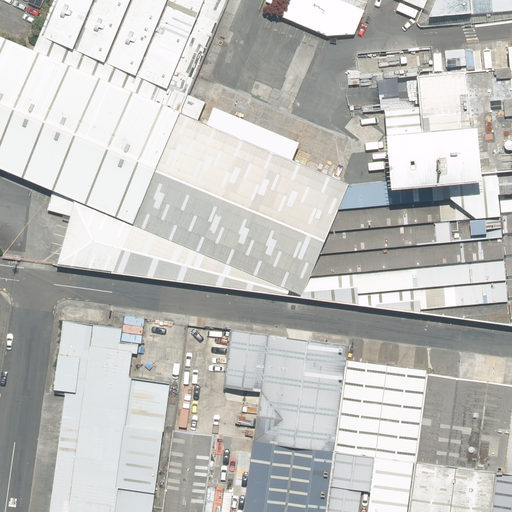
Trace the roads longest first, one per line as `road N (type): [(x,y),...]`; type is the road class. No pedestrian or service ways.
road 1 (unclassified): [(34,283),(511,347)]
road 2 (residential): [(34,283),(5,511)]
